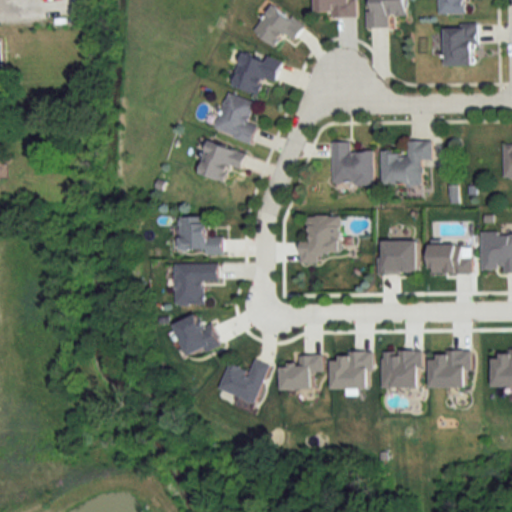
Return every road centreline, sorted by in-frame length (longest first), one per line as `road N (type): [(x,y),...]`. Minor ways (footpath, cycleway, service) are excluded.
road 1 (residential): [(511,305),(273,312)]
road 2 (residential): [(310,111),(269,213),(263,300),(273,312)]
road 3 (residential): [(511,102),(385,104),(340,90),(310,111)]
